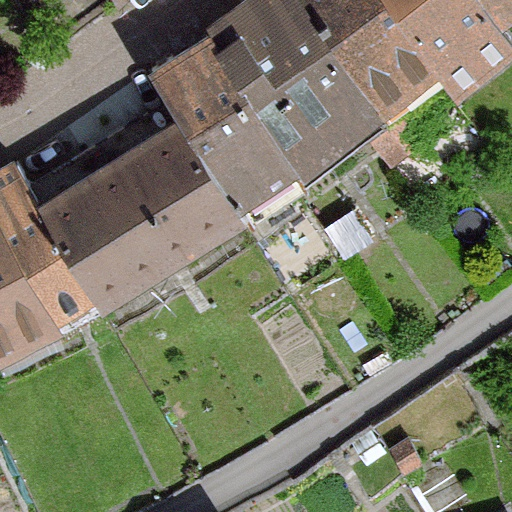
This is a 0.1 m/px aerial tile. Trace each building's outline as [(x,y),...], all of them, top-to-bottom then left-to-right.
[(99,0),(106,10),(113,0),(99,0)] [(360,112),(284,0),(218,0),(182,28),(185,32),(276,167),(283,177),(365,118),(360,112)] [(418,74),(366,0),(284,0),(360,112),(418,74)] [(482,22),(465,0),(366,0),(418,74),(432,95),(498,45),(482,22)] [(508,0),(465,0),(482,22),(508,0)] [(276,167),(185,32),(130,71),(156,112),(212,202),(276,167)] [(212,202),(156,112),(16,199),(77,297),(80,302),(220,215),(212,202)] [(0,330),(77,297),(16,199),(0,171),(0,330)]
